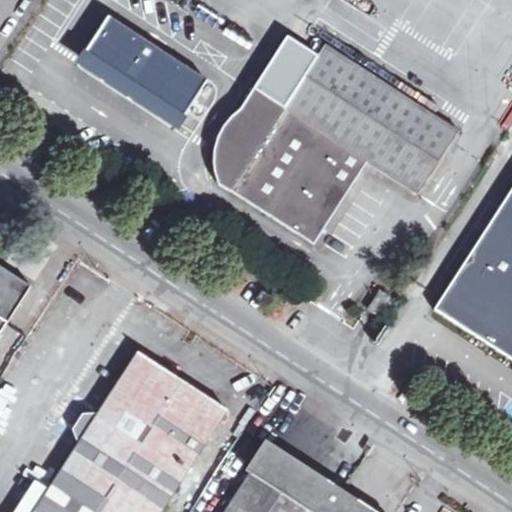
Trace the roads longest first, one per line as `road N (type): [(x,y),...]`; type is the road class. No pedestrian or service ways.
road 1 (unclassified): [(0,179),(511,506)]
road 2 (unknown): [(298,370),(395,233),(423,215),(511,74)]
road 3 (unknown): [(129,262),(0,458)]
